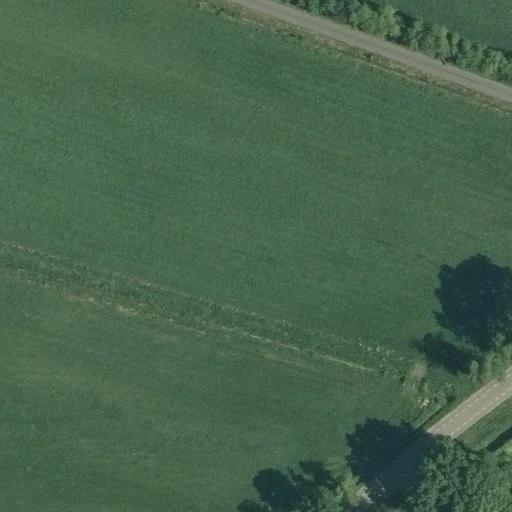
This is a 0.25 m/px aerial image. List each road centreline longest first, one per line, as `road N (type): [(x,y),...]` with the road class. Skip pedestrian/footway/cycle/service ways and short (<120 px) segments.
road 1 (unclassified): [(511,97),(244,0)]
road 2 (tertiary): [(358,511),(511,385)]
